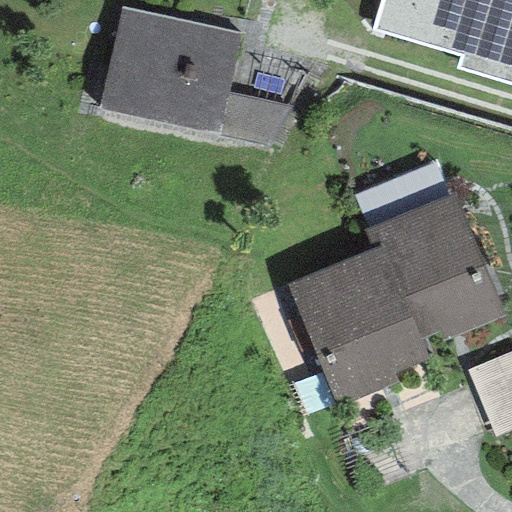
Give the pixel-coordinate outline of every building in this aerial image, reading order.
[(511,0),(381,0),(372,29),(462,56),(458,69),(511,85),(511,0)] [(237,45),(123,21),(102,118),(276,155),(284,115),(224,102),(237,45)] [(363,230),(372,249),(380,246),(420,339),(437,332),(441,342),(506,315),(454,192),(363,230)] [(428,359),(420,339),(380,246),(372,249),(285,286),(338,410),(397,385),(393,374),(428,359)] [(511,354),(476,368),(502,435),(511,431),(511,354)]
